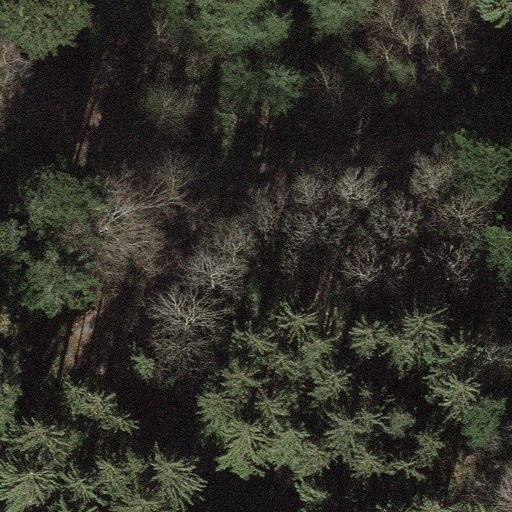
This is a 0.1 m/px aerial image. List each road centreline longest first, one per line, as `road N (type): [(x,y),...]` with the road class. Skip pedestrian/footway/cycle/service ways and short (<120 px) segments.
road 1 (track): [(313,168),(230,173),(153,156),(76,112),(0,38)]
road 2 (track): [(511,123),(313,168)]
